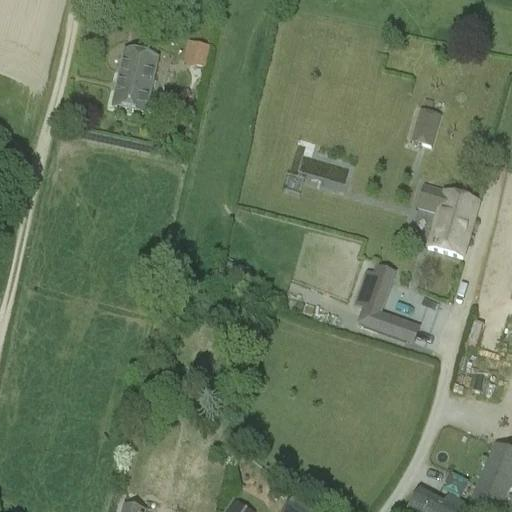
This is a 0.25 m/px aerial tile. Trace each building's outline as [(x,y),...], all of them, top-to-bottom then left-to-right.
[(188,45),(183,67),(206,72),(211,50),(188,45)] [(124,54),(112,110),(146,117),(157,61),(124,54)] [(420,112),(411,144),(431,150),(440,118),(420,112)] [(470,196),(447,189),(445,195),(424,189),(418,209),(438,215),(428,251),(463,261),(479,205),(468,202),(470,196)] [(379,316),(394,274),(379,269),(357,328),(406,345),(413,328),(379,316)] [(500,511),(511,484),(511,455),(495,448),(469,508),(449,497),(445,506),(420,493),(409,511),(500,511)] [(145,511),(148,503),(126,497),(122,511),(145,511)] [(296,497),(284,511),(317,511),(301,500),(296,497)]
